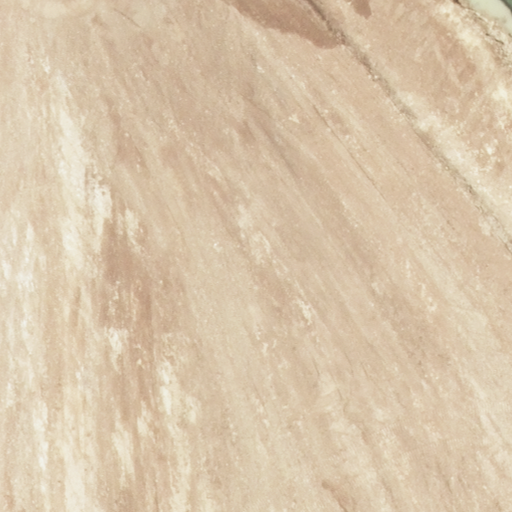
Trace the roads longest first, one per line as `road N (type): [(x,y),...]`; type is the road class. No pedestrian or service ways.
road 1 (residential): [(0,220),(474,284)]
road 2 (residential): [(474,284),(451,511)]
